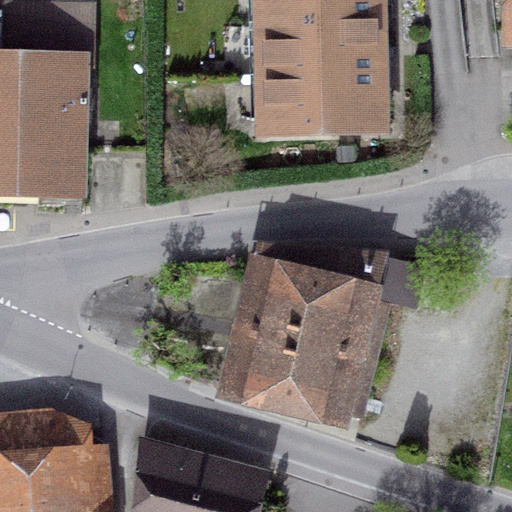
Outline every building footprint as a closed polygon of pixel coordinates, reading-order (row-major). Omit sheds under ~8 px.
[(376,21),(375,0),(263,0),(264,24),(376,21)] [(86,131),(89,8),(13,6),(13,18),(0,18),(0,185),(64,187),(66,130),(86,131)] [(377,73),(376,21),(264,24),(265,75),(377,73)] [(266,128),(378,126),(377,73),(265,75),(266,128)] [(273,247),(239,389),(360,418),(381,326),(371,323),(385,259),(273,247)] [(85,511),(79,429),(55,418),(0,422),(0,511),(85,511)] [(246,511),(254,485),(140,455),(133,511),(246,511)]
